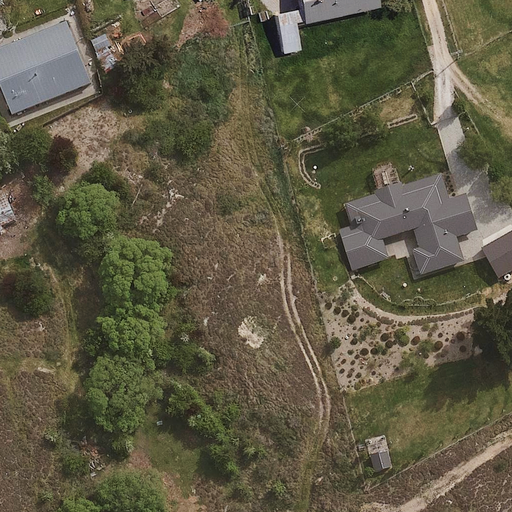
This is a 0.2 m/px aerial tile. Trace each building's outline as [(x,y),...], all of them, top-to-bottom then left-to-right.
[(377,6),(375,0),(295,0),(297,6),(275,10),(283,53),(301,49),(295,23),(377,6)] [(0,47),(0,78),(14,115),(94,85),(71,21),(0,47)] [(383,191),(348,200),(353,222),(339,225),(349,273),(394,263),(389,238),(414,233),(423,278),(467,269),(460,237),(478,234),(470,193),(448,198),(444,176),(403,185),(401,177),(380,182),(383,191)] [(12,188),(0,192),(0,222),(2,227),(24,218),(12,188)] [(511,239),(485,255),(497,276),(511,267),(511,239)]
